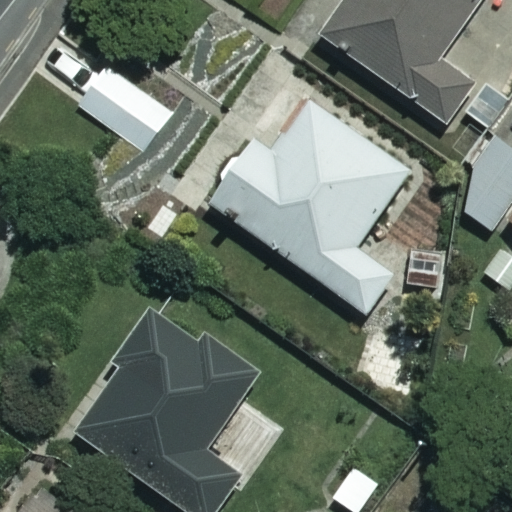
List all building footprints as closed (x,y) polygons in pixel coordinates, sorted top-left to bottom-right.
[(482,0),(348,0),(325,34),(453,122),(480,82),(443,57),(482,0)] [(174,116),(110,67),(81,105),(145,154),(174,116)] [(414,170),(302,89),(219,204),(369,311),(401,266),(364,240),(414,170)] [(500,231),(511,212),(511,141),(499,133),(455,202),(500,231)] [(259,367),(165,306),(82,434),(202,511),(217,511),(243,473),(206,449),(259,367)] [(87,511),(44,482),(22,511),(87,511)]
